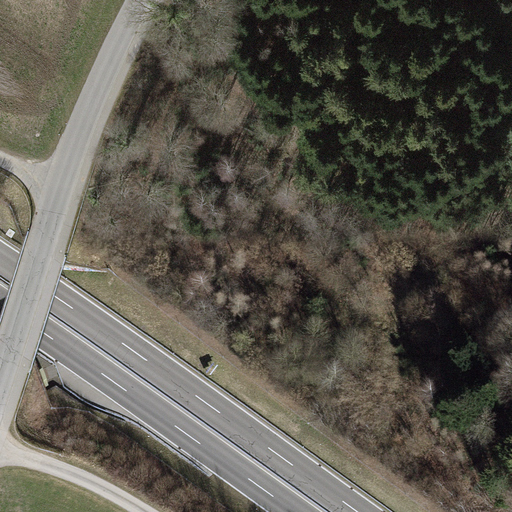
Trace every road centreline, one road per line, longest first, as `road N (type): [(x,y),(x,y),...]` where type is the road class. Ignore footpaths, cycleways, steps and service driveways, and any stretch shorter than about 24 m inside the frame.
road 1 (trunk): [(357,511),(0,259)]
road 2 (unclassified): [(141,0),(81,126),(6,356)]
road 3 (trunk): [(0,303),(295,511)]
road 4 (track): [(143,511),(0,448)]
